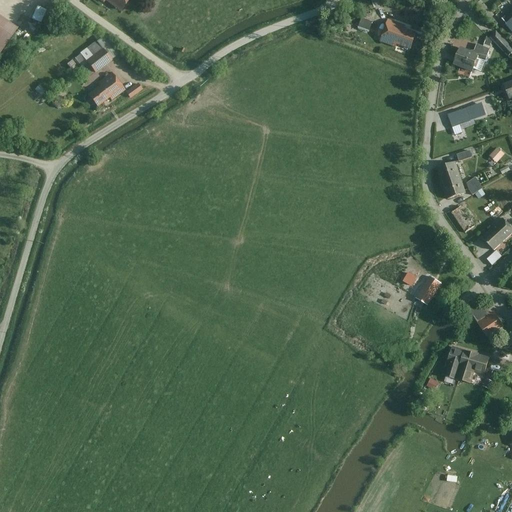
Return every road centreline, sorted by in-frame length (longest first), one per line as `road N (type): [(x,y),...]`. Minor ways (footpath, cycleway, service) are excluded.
road 1 (unclassified): [(0,341),(51,174),(234,46),(345,0)]
road 2 (residential): [(511,324),(438,214),(424,174),(438,67),(469,0)]
road 3 (track): [(71,0),(186,78)]
